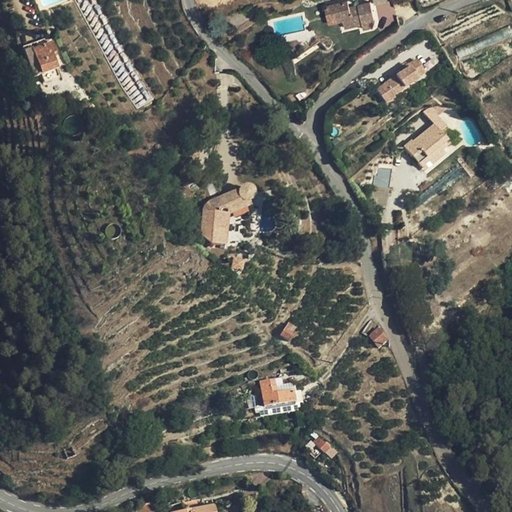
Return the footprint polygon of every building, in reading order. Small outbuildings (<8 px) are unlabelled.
[(347,2),(333,5),(337,22),(343,21),(345,29),(359,25),(358,23),(362,22),(362,24),(364,29),(372,27),(370,21),(374,20),(370,3),(349,8),(347,2)] [(337,22),(333,5),(325,7),(328,24),(337,22)] [(50,56),(54,55),(50,45),(32,52),(40,76),(56,70),(52,59),(50,56)] [(384,86),(376,91),(385,104),(393,98),(392,96),(418,79),(417,77),(424,73),(417,60),(409,65),(408,64),(398,70),(401,73),(384,85),(384,86)] [(56,70),(40,76),(42,80),(58,75),(56,70)] [(434,106),(432,107),(439,114),(440,116),(443,107),(442,106),(438,105),(436,105),(435,106),(434,106)] [(439,114),(432,107),(429,107),(424,111),(431,120),(439,114)] [(440,117),(440,116),(439,114),(431,120),(434,124),(445,137),(447,125),(440,117)] [(434,124),(413,141),(414,143),(406,149),(421,168),(442,150),(450,144),(445,137),(434,124)] [(193,141),(189,149),(198,153),(202,145),(193,141)] [(414,143),(413,141),(405,148),(406,149),(414,143)] [(198,153),(189,149),(183,163),(194,168),(198,153)] [(442,150),(421,168),(424,171),(446,154),(442,150)] [(376,166),(373,187),(389,189),(392,169),(376,166)] [(239,191),(215,200),(211,201),(209,203),(207,204),(205,207),(204,208),(203,211),(202,212),(200,235),(210,244),(224,246),(227,215),(250,206),(248,202),(249,201),(250,201),(251,200),(251,199),(252,199),(252,197),(253,196),(252,195),(253,194),(253,193),(252,193),(252,192),(251,190),(250,189),(249,188),(248,188),(247,188),(246,187),(245,187),(244,188),(242,188),(240,189),(239,190),(239,191)] [(389,189),(373,187),(371,195),(387,198),(389,189)] [(288,323),(279,336),(288,342),(293,336),(290,334),(295,329),(288,323)] [(371,339),(378,329),(370,337),(371,339)] [(379,349),(388,341),(378,329),(371,339),(379,349)] [(271,388),(269,380),(259,381),(263,407),(296,402),(294,391),(277,393),(276,387),(271,388)] [(293,384),(276,387),(277,393),(294,391),(293,384)] [(318,436),(316,438),(320,441),(316,444),(325,453),(330,447),(318,436)] [(155,511),(152,502),(134,508),(135,511),(155,511)]
